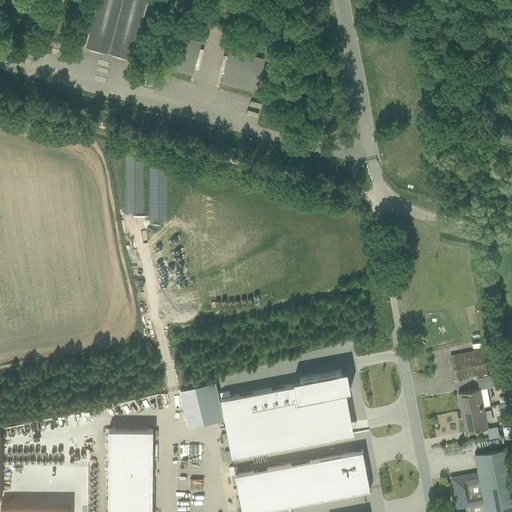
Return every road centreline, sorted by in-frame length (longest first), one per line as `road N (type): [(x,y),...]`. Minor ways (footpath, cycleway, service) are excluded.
road 1 (unclassified): [(379,200),(0,99)]
road 2 (unclassified): [(431,511),(379,200)]
road 3 (unknown): [(90,511),(95,428),(155,423)]
road 4 (unclassified): [(511,238),(379,200)]
road 5 (unknown): [(220,511),(199,425),(183,418),(155,423)]
